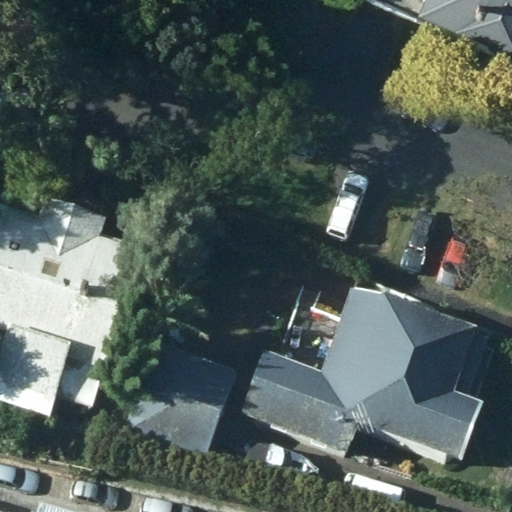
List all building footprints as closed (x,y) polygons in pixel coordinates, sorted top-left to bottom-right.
[(511,0),(423,0),(511,38),(511,0)] [(236,170),(220,202),(296,240),(312,208),(236,170)] [(44,239),(0,224),(0,351),(1,352),(0,356),(0,370),(59,388),(67,363),(82,368),(79,378),(105,386),(142,268),(95,254),(100,234),(50,219),(44,239)] [(465,415),(489,353),(347,300),(316,387),(263,367),(240,427),(347,466),(357,441),(458,477),(480,420),(465,415)] [(204,465),(233,381),(154,353),(125,435),(204,465)]
